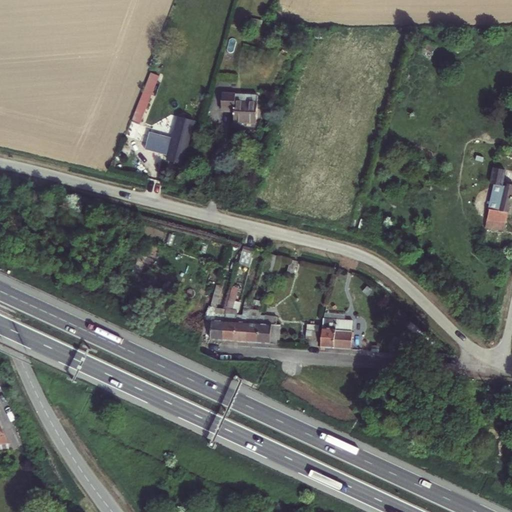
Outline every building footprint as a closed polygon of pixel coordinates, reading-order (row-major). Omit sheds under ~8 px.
[(138,123),(158,73),(151,71),(131,120),(138,123)] [(235,92),(221,92),(220,104),(235,105),(234,116),(257,116),(258,96),(235,96),(235,92)] [(181,119),(174,143),(170,158),(168,162),(183,167),(196,123),(181,119)] [(148,151),(170,158),(174,143),(153,136),(148,151)] [(505,186),(496,183),(488,219),(506,223),(511,197),(511,173),(508,172),(505,186)] [(253,266),(258,248),(245,245),(241,263),(253,266)] [(275,271),(279,254),(269,251),(264,268),(275,271)] [(294,273),(298,259),(290,257),(286,270),(294,273)] [(218,287),(206,320),(210,322),(210,337),(227,338),(230,309),(216,308),(222,289),(218,287)] [(230,309),(227,338),(240,339),(242,310),(236,309),(241,290),(234,290),(230,309)] [(272,340),(275,314),(275,311),(281,292),(275,291),(269,311),(264,311),(262,340),(272,340)] [(252,310),(242,310),(240,339),(251,339),(252,310)] [(252,310),(251,339),(262,340),(264,311),(252,310)] [(282,315),(275,314),(272,340),(282,341),(284,322),(282,322),(282,315)] [(327,316),(325,343),(354,345),(356,318),(327,316)] [(313,342),(315,342),(320,343),(321,327),(319,327),(310,327),(309,336),(313,336),(313,342)]
